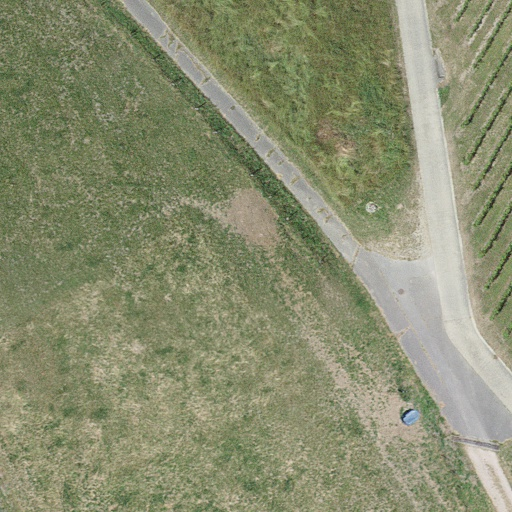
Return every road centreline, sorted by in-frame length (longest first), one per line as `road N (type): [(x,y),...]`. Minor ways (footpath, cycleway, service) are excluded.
road 1 (track): [(511,401),(139,0)]
road 2 (track): [(409,0),(453,337),(511,511)]
